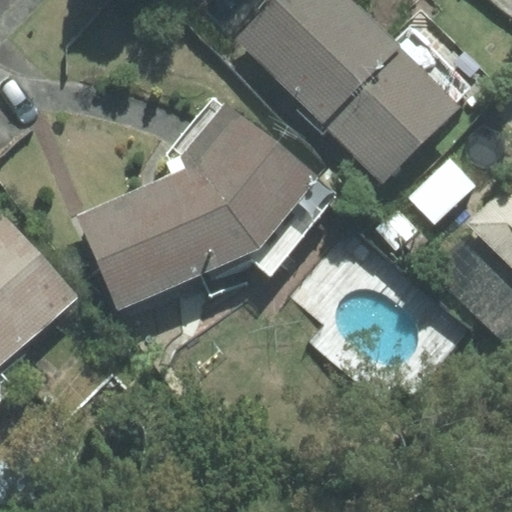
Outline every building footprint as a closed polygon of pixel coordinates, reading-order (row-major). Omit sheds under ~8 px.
[(389,197),(465,122),(343,0),(282,0),(237,47),(389,197)] [(120,321),(262,263),(322,192),(227,113),(177,173),(184,179),(79,221),(120,321)] [(484,191),(453,159),(376,231),(407,264),(484,191)] [(511,276),(511,190),(469,234),(511,276)] [(0,379),(82,307),(5,220),(0,224),(0,379)] [(314,271),(288,301),(339,345),(365,315),(314,271)] [(70,511),(20,451),(0,467),(0,511),(70,511)]
